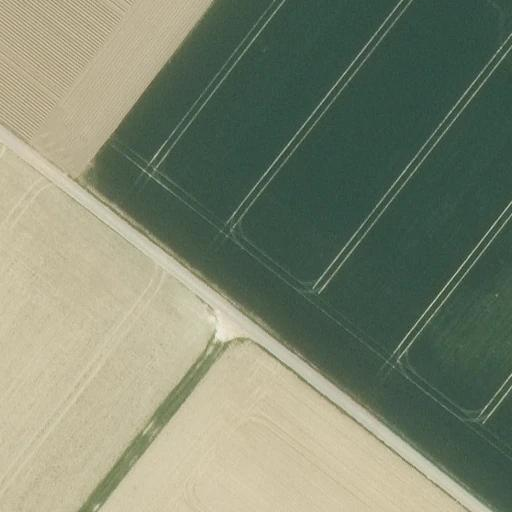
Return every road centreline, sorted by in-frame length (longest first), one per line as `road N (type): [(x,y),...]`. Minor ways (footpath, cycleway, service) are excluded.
road 1 (track): [(0,135),(481,511)]
road 2 (track): [(87,511),(236,320)]
